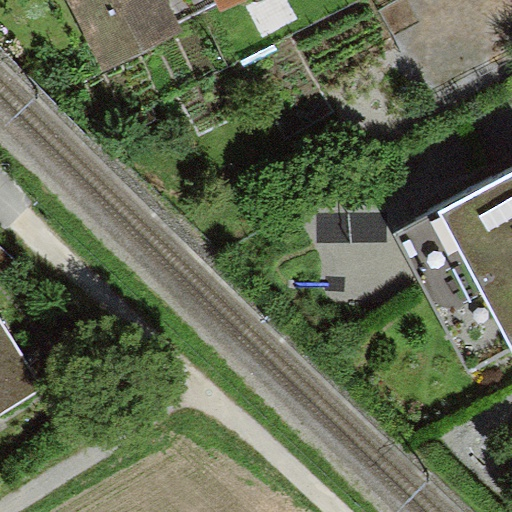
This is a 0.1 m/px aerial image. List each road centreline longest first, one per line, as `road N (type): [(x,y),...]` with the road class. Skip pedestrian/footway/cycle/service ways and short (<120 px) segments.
road 1 (track): [(0,498),(190,381)]
road 2 (track): [(330,511),(190,381)]
road 3 (residential): [(0,203),(119,323)]
